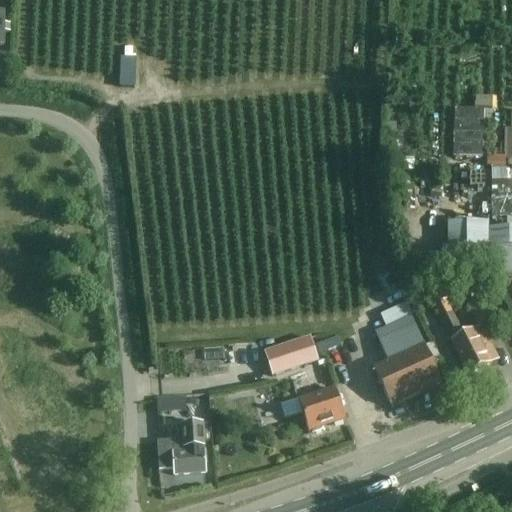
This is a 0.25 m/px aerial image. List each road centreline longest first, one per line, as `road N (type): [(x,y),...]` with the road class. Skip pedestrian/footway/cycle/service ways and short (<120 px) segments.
road 1 (unclassified): [(129,511),(129,401),(108,186),(96,150),(71,125),(0,112)]
road 2 (secondary): [(365,488),(511,422)]
